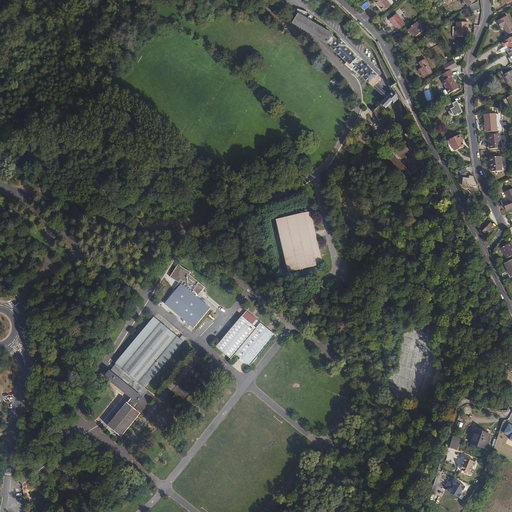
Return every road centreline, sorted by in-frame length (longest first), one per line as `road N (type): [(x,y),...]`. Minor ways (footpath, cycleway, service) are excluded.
road 1 (residential): [(338,0),(375,32),(488,256)]
road 2 (residential): [(484,0),(489,13),(466,62),(478,159),(505,231),(488,256)]
road 3 (track): [(511,404),(502,415),(460,399),(421,511)]
road 4 (secondary): [(2,511),(24,377)]
